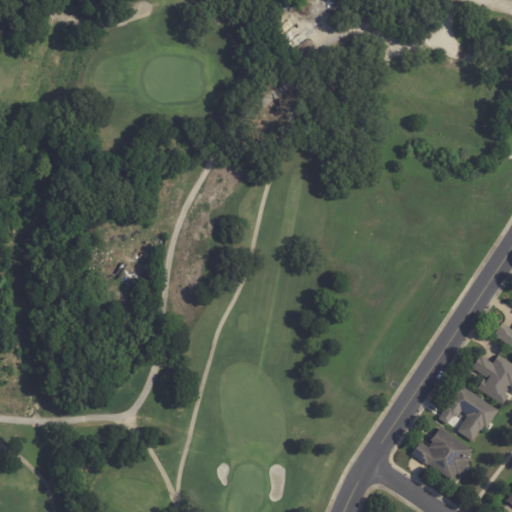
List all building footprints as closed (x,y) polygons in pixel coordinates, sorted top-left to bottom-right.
[(450,72),(460,75),(458,81),(480,89),(471,117),(386,88),(392,69),(426,81),(425,84),(431,86),(437,67),(450,72)] [(484,79),(485,79),(482,85),(464,77),(467,71),(484,79)] [(177,179),(169,204),(154,199),(163,174),(177,179)] [(511,348),(491,334),(500,322),(510,330),(511,327),(511,348)] [(511,391),(506,387),(502,393),(506,396),(499,406),(474,389),(481,378),(484,380),(485,378),(469,367),(477,354),(490,363),(495,354),(511,365),(511,391)] [(454,431),(463,416),(463,415),(458,411),(455,416),(449,417),(444,424),(435,418),(458,384),(497,410),(484,428),(481,426),(478,431),(477,430),(470,442),(454,431)] [(466,461),(457,475),(454,473),(449,480),(425,464),(424,465),(409,454),(417,442),(425,447),(429,441),(428,440),(436,427),(470,450),(465,457),(468,459),(466,461)]
